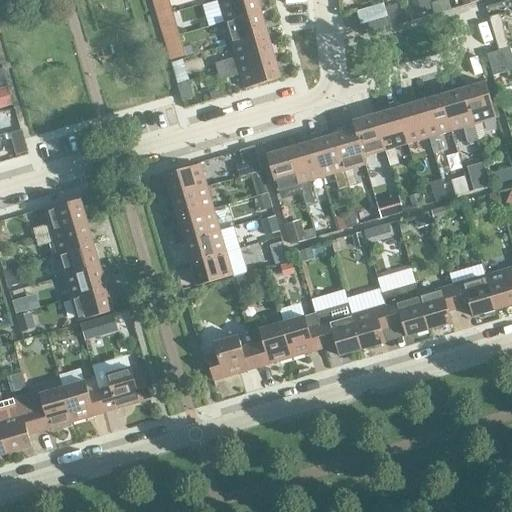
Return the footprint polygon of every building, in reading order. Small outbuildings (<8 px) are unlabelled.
[(152,0),(158,19),(171,15),(166,0),(152,0)] [(222,0),(219,1),(222,14),(225,23),(260,12),(256,0),(222,0)] [(355,13),(359,25),(362,36),(389,28),(382,5),(355,13)] [(225,23),(228,32),(232,45),(267,34),(260,12),(225,23)] [(386,17),(389,28),(403,24),(400,12),(386,17)] [(158,19),(164,41),(178,37),(171,15),(158,19)] [(509,49),(499,15),(488,18),(498,52),(509,49)] [(232,45),(235,58),(238,67),(273,56),(267,34),(232,45)] [(164,41),(170,62),(184,58),(178,37),(164,41)] [(486,55),(493,77),(504,74),(498,52),(486,55)] [(273,56),(238,67),(245,89),(280,79),(273,56)] [(233,68),(230,59),(214,64),(217,73),(233,68)] [(473,125),(481,123),(495,119),(485,83),(462,90),(473,125)] [(0,109),(12,106),(7,88),(0,89),(0,109)] [(473,125),(462,90),(440,96),(451,132),(473,125)] [(451,132),(440,96),(418,103),(429,138),(451,132)] [(397,109),(407,145),(429,138),(418,103),(397,109)] [(385,151),(394,149),(407,145),(397,109),(375,116),(385,151)] [(385,151),(375,116),(352,123),(354,130),(355,130),(363,158),(364,157),(385,151)] [(333,136),(343,172),(366,165),(364,157),(363,158),(355,130),(354,130),(333,136)] [(475,132),(477,141),(486,139),(483,130),(475,132)] [(475,132),(466,135),(468,144),(477,141),(475,132)] [(343,172),(333,136),(311,143),(321,178),(343,172)] [(311,143),(289,149),(299,185),(321,178),(311,143)] [(431,145),(433,154),(442,152),(440,143),(431,145)] [(277,192),(291,187),(299,185),(289,149),(266,156),(277,192)] [(387,158),(390,167),(399,165),(396,156),(387,158)] [(256,161),(241,166),(244,177),(250,175),(259,173),(256,161)] [(206,188),(204,179),(200,165),(164,176),(171,198),(206,188)] [(511,169),(511,168),(489,175),(493,186),(511,180),(511,169)] [(259,173),(250,175),(253,186),(266,182),(263,172),(259,173)] [(357,185),(354,176),(345,179),(348,188),(357,185)] [(348,188),(345,179),(336,181),(339,190),(348,188)] [(206,188),(171,198),(178,220),(213,210),(206,188)] [(313,198),(310,189),(301,192),(304,201),(313,198)] [(408,197),(411,209),(422,205),(418,193),(408,197)] [(269,208),(266,197),(253,201),(256,212),(269,208)] [(45,211),(49,225),(51,234),(87,223),(80,201),(45,211)] [(379,207),(383,223),(397,219),(392,203),(379,207)] [(213,210),(178,220),(184,242),(219,232),(213,210)] [(428,215),(414,219),(417,228),(431,224),(428,215)] [(273,220),(262,224),(267,240),(278,236),(273,220)] [(51,234),(54,243),(58,256),(93,245),(87,223),(51,234)] [(36,238),(44,236),(42,227),(33,230),(36,238)] [(372,231),(365,233),(367,240),(374,238),(372,231)] [(190,264),(226,254),(240,250),(234,232),(220,236),(219,232),(184,242),(190,264)] [(351,236),(355,250),(365,247),(361,233),(351,236)] [(44,236),(36,238),(38,247),(47,245),(44,236)] [(58,256),(62,269),(64,278),(100,267),(93,245),(58,256)] [(273,265),(286,262),(283,246),(269,250),(273,265)] [(314,260),(311,248),(299,252),(302,263),(314,260)] [(226,254),(190,264),(197,287),(233,276),(226,254)] [(279,266),(282,278),(295,275),(292,263),(279,266)] [(64,278),(67,286),(71,299),(106,289),(100,267),(64,278)] [(3,272),(7,288),(22,284),(17,268),(3,272)] [(378,290),(411,280),(407,268),(374,278),(378,290)] [(511,268),(485,277),(495,311),(511,306),(511,268)] [(245,275),(230,280),(234,294),(249,289),(245,275)] [(485,277),(452,286),(458,309),(469,306),(473,318),(495,311),(485,277)] [(429,331),(418,296),(415,285),(382,295),(385,306),(392,329),(395,340),(429,331)] [(452,286),(418,296),(429,331),(451,324),(448,313),(458,309),(452,286)] [(71,299),(77,321),(77,322),(113,312),(106,289),(71,299)] [(348,304),(315,314),(318,326),(325,349),(336,345),(339,357),(362,350),(351,316),(348,304)] [(395,340),(392,329),(385,306),(351,316),(362,350),(395,340)] [(281,324),(292,358),(325,349),(318,326),(307,329),(304,317),(281,324)] [(97,337),(92,321),(80,324),(85,341),(97,337)] [(262,342),(251,345),(258,368),(292,358),(281,324),(259,331),(262,342)] [(213,382),(258,368),(251,345),(241,348),(237,337),(214,344),(217,355),(206,358),(213,382)] [(99,390),(105,413),(151,400),(144,377),(133,380),(130,369),(106,376),(109,387),(99,390)] [(85,382),(62,388),(72,423),(105,413),(99,390),(88,393),(85,382)] [(39,392),(28,395),(39,433),(72,423),(62,388),(40,395),(39,392)] [(0,403),(0,424),(9,454),(31,448),(28,436),(39,433),(28,395),(0,403)] [(0,456),(9,454),(0,424),(0,456)] [(0,480),(16,476),(14,467),(0,470),(0,480)]
